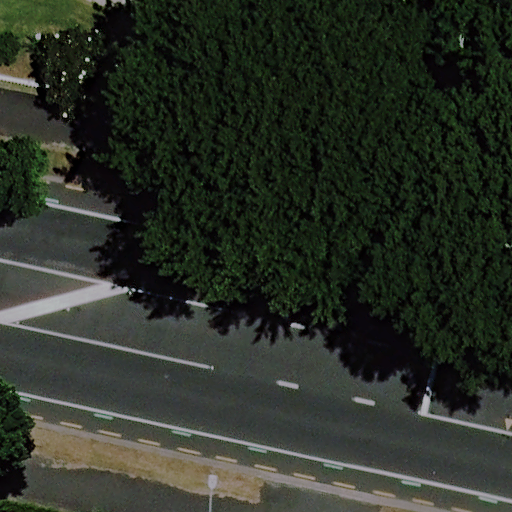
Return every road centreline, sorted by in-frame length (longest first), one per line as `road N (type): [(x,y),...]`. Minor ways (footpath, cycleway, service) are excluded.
road 1 (secondary): [(339,329),(0,290)]
road 2 (residential): [(339,329),(409,0)]
road 3 (secondary): [(511,370),(339,329)]
